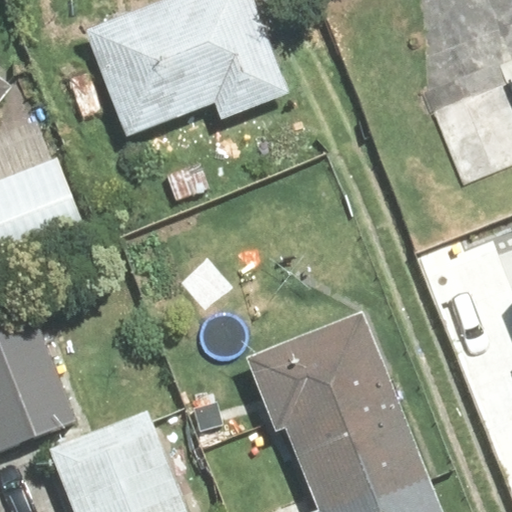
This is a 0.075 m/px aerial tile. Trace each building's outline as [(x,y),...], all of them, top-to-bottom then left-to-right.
[(272,0),(149,0),(84,24),(126,136),(222,101),(230,122),(307,93),(272,0)] [(0,265),(91,235),(50,113),(0,130),(0,127),(30,85),(0,63),(0,265)] [(511,68),(430,99),(465,193),(511,175),(511,68)] [(17,303),(0,308),(0,418),(51,400),(17,303)] [(375,304),(253,352),(317,511),(400,511),(451,492),(375,304)] [(207,511),(162,399),(53,442),(80,511),(207,511)]
